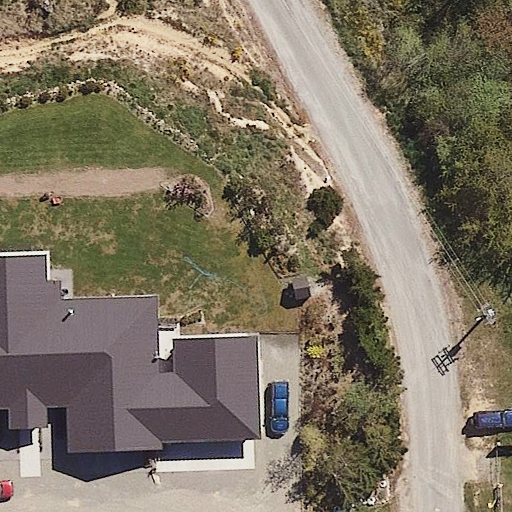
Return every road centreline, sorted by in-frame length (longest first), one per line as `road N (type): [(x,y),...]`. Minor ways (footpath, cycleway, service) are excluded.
road 1 (residential): [(439,511),(434,370),(416,286),(281,0)]
road 2 (track): [(0,55),(97,41),(181,57),(292,120),(365,175)]
